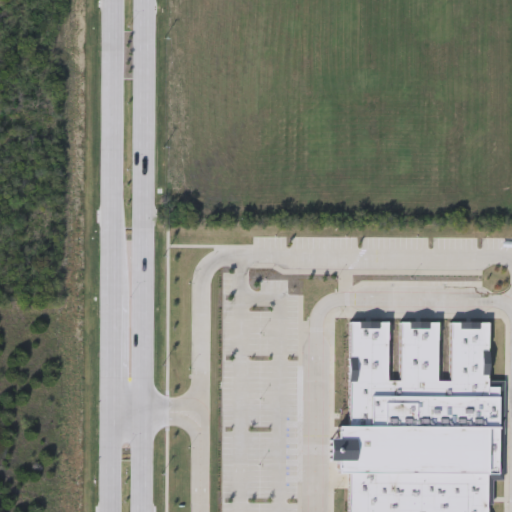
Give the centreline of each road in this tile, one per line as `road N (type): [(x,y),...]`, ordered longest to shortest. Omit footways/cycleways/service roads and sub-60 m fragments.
road 1 (secondary): [(139,511),(144,52)]
road 2 (secondary): [(112,51),(114,368)]
road 3 (secondary): [(114,368),(112,511)]
